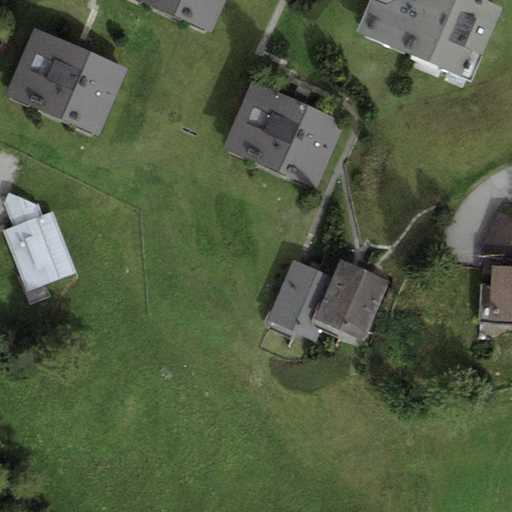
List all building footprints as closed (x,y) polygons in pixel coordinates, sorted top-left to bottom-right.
[(223,0),(138,0),(211,30),(223,0)] [(483,0),(371,0),(356,38),(471,85),(502,8),(483,0)] [(119,76),(33,39),(6,101),(92,137),(119,76)] [(338,126),(248,90),(221,157),(311,193),(338,126)] [(24,199),(7,205),(15,226),(5,230),(28,292),(67,278),(44,217),(33,221),(24,199)] [(295,261),(268,320),(314,340),(320,325),(370,347),(399,283),(338,257),(330,276),(295,261)] [(511,274),(489,272),(485,318),(511,320),(511,274)]
